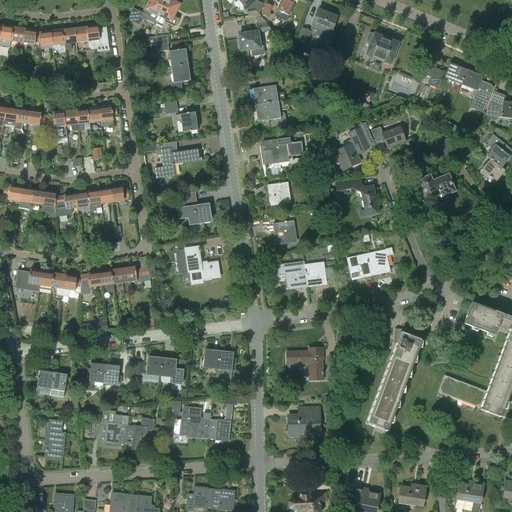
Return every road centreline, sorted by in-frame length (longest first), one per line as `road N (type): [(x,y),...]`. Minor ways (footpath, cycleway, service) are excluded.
road 1 (residential): [(258,465),(33,476),(15,354)]
road 2 (residential): [(254,325),(207,0)]
road 3 (residential): [(511,451),(258,465)]
road 4 (residential): [(15,354),(254,325)]
road 5 (residential): [(0,250),(69,261),(138,252),(145,239),(135,171)]
road 6 (residential): [(254,325),(432,289)]
road 7 (residential): [(377,0),(511,55)]
road 8 (residential): [(258,465),(254,325)]
road 9 (residential): [(135,171),(58,179),(0,170)]
road 10 (residential): [(432,289),(386,174)]
road 11 (residential): [(123,93),(53,99),(0,91)]
